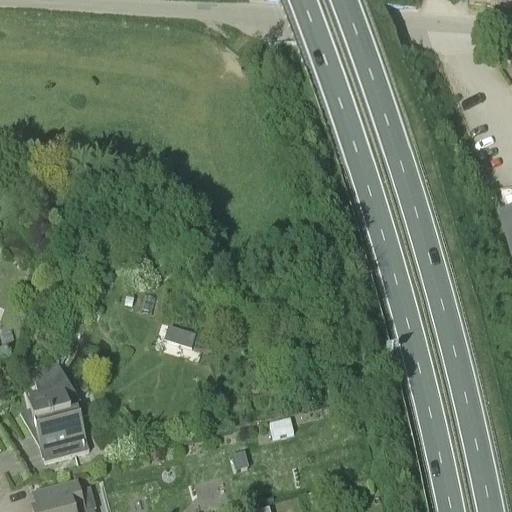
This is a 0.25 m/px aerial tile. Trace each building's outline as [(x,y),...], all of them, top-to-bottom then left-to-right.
[(469,0),(468,7),(495,12),(497,0),(469,0)] [(511,0),(497,0),(495,12),(511,11),(511,0)] [(511,191),(489,193),(499,228),(511,270),(511,191)] [(168,331),(163,345),(190,353),(195,339),(168,331)] [(202,354),(207,337),(197,335),(192,351),(202,354)] [(69,397),(56,375),(59,372),(61,368),(64,363),(62,363),(56,372),(49,380),(41,387),(34,391),(34,393),(35,392),(39,404),(30,407),(27,396),(24,397),(29,415),(24,418),(30,429),(33,428),(43,468),(88,456),(77,415),(69,417),(64,399),(69,397)] [(290,375),(286,386),(311,393),(315,383),(290,375)] [(327,391),(328,400),(342,400),(342,390),(327,391)] [(269,428),(273,442),(293,436),(289,422),(269,428)] [(78,496),(75,487),(38,497),(42,511),(40,511),(95,511),(90,492),(78,496)] [(317,494),(308,497),(310,506),(320,503),(317,494)]
